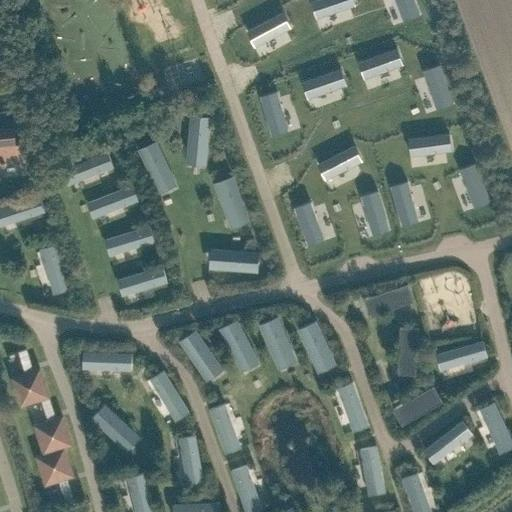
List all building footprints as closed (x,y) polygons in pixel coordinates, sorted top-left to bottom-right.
[(352,0),(309,0),(308,0),(314,18),(354,4),(352,0)] [(414,0),(395,0),(402,20),(419,15),(414,0)] [(281,10),(245,30),(254,46),(290,26),(281,10)] [(396,46),(355,61),(361,77),(403,63),(396,46)] [(438,63),(421,69),(434,110),(451,105),(438,63)] [(346,84),(340,67),(298,81),(304,98),(346,84)] [(274,90),(257,95),(269,136),(286,131),(274,90)] [(13,113),(14,123),(23,122),(22,111),(13,113)] [(212,118),(194,116),(190,164),(208,166),(212,118)] [(14,128),(0,129),(0,163),(1,164),(1,165),(5,165),(5,163),(16,162),(17,172),(18,172),(14,128)] [(406,137),(408,155),(453,149),(451,131),(406,137)] [(160,142),(143,150),(164,194),(180,186),(160,142)] [(361,160),(353,144),(315,164),(323,180),(361,160)] [(117,168),(111,151),(66,168),(72,184),(117,168)] [(474,161),(457,167),(472,207),(489,201),(474,161)] [(235,178),(218,184),(235,229),(252,223),(235,178)] [(404,181),(387,186),(399,227),(416,222),(404,181)] [(91,201),(97,218),(142,202),(136,185),(91,201)] [(375,190),(357,196),(370,236),(387,231),(375,190)] [(0,209),(0,219),(2,226),(48,211),(43,196),(0,209)] [(308,201),(291,206),(305,247),(321,241),(308,201)] [(107,239),(112,257),(158,243),(153,226),(107,239)] [(58,243),(41,248),(55,294),(72,289),(58,243)] [(214,250),(212,268),(260,272),(262,254),(214,250)] [(121,280),(126,297),(172,283),(167,266),(121,280)] [(361,298),(366,315),(412,300),(406,283),(361,298)] [(275,315),(259,323),(278,367),(295,359),(275,315)] [(315,318),(298,326),(318,370),(334,362),(315,318)] [(236,320),(220,328),(242,371),(258,362),(236,320)] [(418,324),(400,323),(396,371),(414,372),(418,324)] [(194,327),(180,338),(208,377),(222,367),(194,327)] [(434,352),(440,369),(486,354),(480,337),(434,352)] [(83,350),(82,368),(130,371),(131,353),(83,350)] [(41,366),(11,376),(20,406),(51,396),(41,366)] [(163,369),(148,378),(172,420),(188,410),(163,369)] [(351,378),(334,385),(352,429),(369,423),(351,378)] [(390,408),(399,424),(441,400),(432,385),(390,408)] [(511,438),(492,399),(476,408),(498,450),(511,443),(511,438)] [(224,401),(207,407),(223,453),(240,447),(224,401)] [(102,404),(90,418),(126,450),(138,436),(102,404)] [(43,453),(66,447),(73,444),(64,414),(33,423),(43,453)] [(422,448),(433,462),(471,433),(460,419),(422,448)] [(194,431),(176,434),(183,481),(201,479),(194,431)] [(375,442),(358,446),(367,493),(385,489),(375,442)] [(75,475),(66,447),(43,453),(35,454),(45,485),(75,475)] [(244,461),(227,467),(243,511),(245,511),(261,506),(244,461)] [(432,511),(417,470),(400,477),(413,511),(432,511)] [(151,511),(142,471),(124,476),(132,511),(151,511)] [(219,511),(219,500),(171,502),(171,511),(219,511)]
